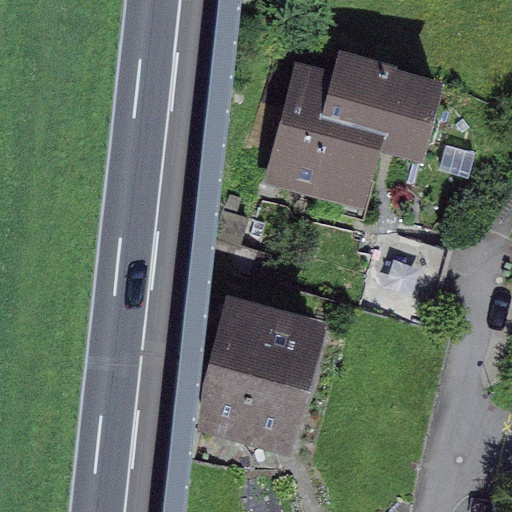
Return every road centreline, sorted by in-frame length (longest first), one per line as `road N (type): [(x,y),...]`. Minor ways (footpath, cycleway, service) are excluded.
road 1 (motorway): [(88,511),(145,0)]
road 2 (motorway): [(39,0),(0,382)]
road 3 (residential): [(430,511),(486,255)]
